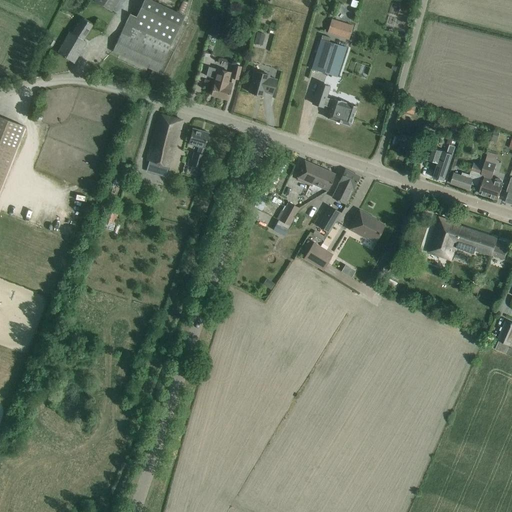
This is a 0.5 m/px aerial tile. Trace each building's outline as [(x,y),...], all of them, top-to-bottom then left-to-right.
[(94,0),(111,11),(118,0),(94,0)] [(185,14),(153,0),(143,0),(137,16),(175,34),(185,14)] [(130,12),(116,42),(112,51),(152,69),(149,77),(154,79),(175,34),(137,16),(130,12)] [(70,31),(58,52),(73,62),(88,42),(83,39),(93,25),(81,17),(72,32),(70,31)] [(107,24),(98,19),(94,25),(103,31),(107,24)] [(329,32),(348,38),(352,25),(333,19),(329,32)] [(311,67),(337,75),(346,46),(320,38),(311,67)] [(234,65),(231,77),(238,79),(241,66),(234,65)] [(215,79),(214,85),(211,95),(228,99),(232,83),(227,82),(230,72),(218,69),(215,79)] [(269,75),(254,71),(248,91),(263,96),(264,92),(272,94),(276,79),(269,77),(269,75)] [(316,93),(313,103),(322,106),(323,104),(325,96),(329,86),(319,83),(316,93)] [(325,96),(323,104),(331,107),(327,118),(343,123),(349,125),(355,105),(334,98),(334,99),(325,96)] [(146,171),(165,177),(180,129),(182,120),(160,114),(157,123),(146,160),(149,161),(146,171)] [(447,152),(442,150),(432,147),(428,159),(438,162),(433,177),(444,180),(462,124),(454,122),(455,120),(436,114),(434,120),(452,125),(446,142),(450,143),(447,152)] [(0,116),(0,187),(12,158),(24,126),(0,116)] [(193,151),(191,159),(189,158),(187,163),(204,168),(208,155),(204,154),(206,147),(204,147),(208,132),(192,128),(190,137),(188,143),(197,146),(198,146),(197,152),(193,151)] [(477,185),(478,184),(481,185),(479,192),(498,199),(503,183),(502,182),(502,181),(502,179),(500,178),(498,178),(496,178),(494,180),(491,179),(496,164),(495,163),(497,159),(487,155),(485,162),(485,161),(481,174),(477,185)] [(472,183),(477,185),(481,174),(485,161),(480,160),(479,164),(473,162),(469,174),(462,171),(461,174),(454,172),(450,183),(470,189),(472,183)] [(305,161),(300,171),(298,177),(327,190),(335,174),(305,161)] [(345,169),(341,178),(339,182),(333,194),(339,197),(338,200),(345,204),(349,196),(350,196),(355,189),(353,188),(359,176),(345,169)] [(254,206),(262,210),(268,198),(267,198),(268,196),(263,194),(262,195),(260,194),(254,206)] [(277,218),(289,225),(299,207),(288,202),(283,211),(282,210),(277,218)] [(315,231),(313,234),(323,240),(328,232),(329,233),(330,232),(341,213),(329,206),(318,225),(327,230),(323,236),(315,231)] [(368,216),(369,215),(359,210),(349,228),(366,237),(366,236),(375,240),(384,225),(368,216)] [(439,216),(436,226),(427,251),(452,259),(456,246),(475,252),(476,249),(504,258),(509,242),(497,238),(455,224),(455,222),(439,216)] [(333,253),(313,241),(303,258),(323,270),(333,253)] [(481,287),(472,283),(468,293),(476,297),(481,287)] [(505,352),(511,355),(511,354),(511,348),(508,346),(509,344),(510,345),(511,341),(511,322),(506,320),(498,339),(500,340),(496,348),(505,353),(505,352)]
